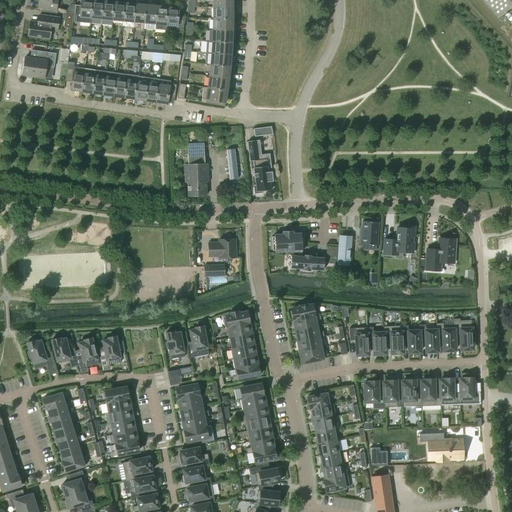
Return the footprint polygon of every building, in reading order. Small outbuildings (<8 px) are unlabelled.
[(38,0),(38,8),(56,10),(57,0),(38,0)] [(90,23),(91,17),(92,1),(86,0),(80,0),(81,0),(80,5),(75,5),(73,22),(76,22),(90,23)] [(511,12),(511,0),(481,0),(498,19),(504,14),(507,17),(511,12)] [(90,23),(101,24),(101,18),(103,2),(92,1),(91,17),(90,23)] [(103,2),(101,18),(112,19),(114,3),(103,2)] [(114,3),(112,19),(123,20),(124,4),(114,3)] [(135,4),(124,4),(123,20),(134,21),(135,4)] [(146,5),(135,4),(134,21),(144,22),(146,5)] [(144,22),(144,29),(154,30),(157,6),(146,5),(144,22)] [(157,6),(154,30),(166,31),(166,24),(167,7),(157,6)] [(179,9),(167,7),(166,24),(177,25),(176,28),(183,29),(184,16),(178,16),(178,9),(179,9)] [(232,7),(213,7),(213,8),(213,17),(213,18),(232,19),(232,7)] [(71,22),(72,14),(65,13),(64,21),(71,22)] [(38,14),(37,22),(30,21),(29,29),(28,37),(49,40),(50,29),(57,30),(59,17),(38,14)] [(232,19),(213,18),(213,19),(213,29),(213,30),(232,31),(232,19)] [(209,30),(209,41),(213,41),(231,43),(232,31),(213,30),(209,30)] [(206,41),(205,53),(231,55),(231,43),(213,41),(209,41),(206,41)] [(32,76),(44,78),(46,66),(54,67),(56,53),(37,51),(36,59),(25,57),(22,75),(25,75),(26,77),(30,78),(32,76)] [(152,57),(152,53),(141,52),(141,59),(145,60),(146,57),(152,58),(152,57)] [(152,57),(152,58),(158,59),(158,61),(162,61),(163,54),(152,53),(152,57)] [(204,64),(211,65),(230,66),(231,55),(205,53),(204,64)] [(67,65),(67,68),(65,81),(71,82),(70,88),(69,89),(81,91),(84,69),(74,67),(74,63),(68,62),(67,65)] [(211,65),(211,66),(210,75),(210,76),(228,78),(230,66),(211,65)] [(95,70),(84,69),(81,91),(92,92),(95,70)] [(95,70),(92,92),(103,94),(106,72),(95,70)] [(116,73),(106,72),(103,94),(113,95),(116,73)] [(116,73),(113,95),(124,97),(127,75),(116,73)] [(138,76),(127,75),(124,97),(135,99),(138,76)] [(138,76),(135,99),(145,100),(148,83),(149,78),(138,76)] [(228,78),(210,76),(210,77),(209,77),(208,87),(208,88),(227,90),(228,78)] [(159,85),(158,85),(156,102),(168,103),(167,103),(168,96),(174,97),(176,84),(170,84),(170,81),(160,79),(159,85)] [(158,85),(148,83),(145,100),(156,102),(158,85)] [(179,84),(178,91),(177,98),(184,99),(186,85),(179,84)] [(208,88),(204,88),(201,102),(217,105),(218,101),(225,103),(225,101),(227,91),(227,90),(208,88)] [(272,126),(254,129),(255,137),(273,134),(272,126)] [(253,185),(254,194),(263,193),(263,191),(271,190),(270,182),(273,181),(271,169),(268,169),(267,157),(259,158),(256,140),(247,141),(250,161),(253,161),(254,168),(253,168),(254,173),(253,173),(254,178),(255,185),(253,185)] [(187,183),(188,196),(206,195),(206,182),(208,182),(207,164),(204,164),(203,144),(187,144),(188,165),(184,165),(185,183),(187,183)] [(235,149),(226,150),(229,180),(238,179),(235,149)] [(361,237),(359,237),(359,244),(377,245),(379,222),(368,222),(362,221),(361,237)] [(414,243),(412,243),(413,236),(414,236),(415,228),(408,227),(408,228),(397,228),(396,240),(385,239),(384,254),(395,255),(396,252),(404,252),(404,254),(412,254),(412,253),(413,253),(414,243)] [(293,252),(301,251),(302,251),(302,249),(305,249),(304,235),(301,235),(301,233),(293,234),(293,231),(282,231),(282,232),(282,234),(274,235),(274,237),(272,237),(272,251),(275,250),(275,253),(293,252)] [(340,236),(339,247),(337,265),(348,266),(351,237),(340,236)] [(455,239),(439,238),(438,250),(427,249),(426,270),(440,271),(440,263),(454,263),(455,239)] [(220,258),(236,258),(235,239),(219,239),(220,243),(208,243),(209,256),(220,256),(220,258)] [(301,251),(293,252),(293,256),(291,256),(290,268),(303,269),(303,270),(310,271),(310,269),(323,270),(324,258),(311,257),(311,256),(304,255),(304,256),(301,257),(301,251)] [(205,276),(225,275),(224,265),(204,266),(205,276)] [(410,276),(406,283),(413,287),(417,280),(410,276)] [(317,315),(315,304),(307,306),(307,304),(300,305),(300,307),(291,309),(292,311),(290,311),(291,318),(293,317),(294,320),(317,315)] [(225,327),(226,327),(248,323),(248,321),(249,320),(248,314),(247,314),(246,312),(238,314),(237,312),(230,313),(230,315),(222,316),(225,327)] [(319,314),(317,315),(294,320),(296,330),(318,326),(317,320),(320,319),(319,314)] [(453,325),(454,335),(460,334),(461,350),(472,349),(472,341),(474,341),(473,334),(471,334),(470,320),(459,320),(459,318),(453,319),(453,325)] [(250,333),(248,323),(226,327),(228,338),(230,338),(230,337),(250,333)] [(454,335),(453,325),(443,326),(442,323),(436,324),(436,326),(436,336),(443,335),(443,351),(455,350),(454,335)] [(426,352),(437,351),(436,336),(436,326),(425,327),(425,324),(418,325),(418,327),(418,337),(419,337),(425,336),(426,352)] [(195,327),(195,329),(190,330),(192,344),(188,345),(190,358),(209,354),(206,341),(208,341),(206,334),(205,334),(203,325),(195,327)] [(390,338),(391,354),(403,353),(402,338),(401,325),(384,326),(384,329),(384,338),(384,339),(390,338)] [(408,337),(409,353),(420,352),(419,337),(418,337),(418,327),(407,328),(407,325),(401,325),(402,338),(408,337)] [(318,326),(296,330),(298,341),(320,336),(320,337),(324,337),(323,331),(319,332),(318,326)] [(367,327),(349,328),(350,340),(356,340),(356,355),(368,355),(367,339),(367,327)] [(373,327),(367,327),(367,339),(373,339),(374,354),(385,354),(384,339),(384,338),(384,329),(373,329),(373,327)] [(184,356),(180,332),(174,333),(174,331),(166,333),(167,341),(166,342),(167,349),(169,348),(171,359),(184,356)] [(252,344),(250,333),(230,337),(230,338),(232,348),(252,344)] [(105,354),(99,356),(101,361),(106,360),(107,365),(121,362),(118,345),(116,336),(108,337),(108,339),(102,340),(105,354)] [(322,347),(320,337),(320,336),(298,341),(300,351),(322,347)] [(84,341),(78,343),(82,357),(76,358),(78,364),(83,362),(84,367),(98,363),(91,337),(83,339),(84,341)] [(70,359),(76,357),(74,351),(69,352),(65,338),(60,339),(59,338),(51,340),(57,363),(71,360),(70,359)] [(31,358),(35,369),(53,363),(49,352),(45,354),(40,340),(35,342),(34,340),(26,343),(29,351),(27,352),(29,358),(31,358)] [(232,348),(230,348),(232,359),(254,355),(252,344),(232,348)] [(324,358),(322,347),(300,351),(302,362),(324,358)] [(254,355),(232,359),(234,370),(256,365),(254,355)] [(256,365),(234,370),(235,376),(232,376),(233,381),(259,376),(258,374),(260,373),(258,367),(257,367),(256,365)] [(168,378),(180,376),(179,369),(167,371),(168,378)] [(180,376),(168,378),(170,385),(182,383),(180,376)] [(459,379),(460,392),(460,404),(480,404),(480,392),(473,392),(472,377),(464,377),(464,379),(459,379)] [(439,380),(440,393),(440,405),(460,404),(460,392),(453,393),(452,378),(444,378),(444,380),(439,380)] [(421,406),(421,394),(415,394),(414,379),(406,379),(406,381),(402,381),(402,394),(403,406),(421,406)] [(421,381),(421,394),(421,406),(440,405),(440,393),(434,393),(433,379),(425,379),(425,381),(421,381)] [(384,407),(383,395),(377,395),(377,380),(369,381),(369,383),(364,383),(364,389),(362,389),(363,396),(365,396),(365,402),(372,401),(373,410),(384,409),(384,407)] [(403,406),(402,394),(396,395),(396,380),(388,380),(388,382),(383,382),(383,395),(384,407),(403,406)] [(203,388),(202,383),(176,388),(177,390),(175,391),(176,397),(178,397),(178,399),(198,395),(199,395),(201,395),(200,388),(203,388)] [(243,398),(262,395),(262,393),(264,393),(262,386),(261,386),(260,384),(240,388),(243,398)] [(349,398),(355,397),(353,385),(347,386),(349,398)] [(105,402),(128,398),(127,396),(129,395),(128,389),(126,389),(125,387),(103,391),(105,402)] [(46,410),(47,409),(66,403),(63,392),(42,399),(46,410)] [(329,392),(320,394),(320,392),(314,393),(314,395),(307,396),(310,409),(311,409),(311,408),(331,405),(331,404),(329,392)] [(198,395),(178,399),(180,409),(201,405),(199,395),(198,395)] [(262,395),(243,398),(240,399),(242,410),(245,410),(265,406),(262,395)] [(130,408),(128,398),(105,402),(107,413),(130,408)] [(66,403),(47,409),(51,419),(70,413),(66,403)] [(333,404),(331,404),(331,405),(311,408),(311,409),(314,420),(336,416),(333,404)] [(201,405),(180,409),(183,420),(205,416),(209,415),(208,410),(202,412),(201,405)] [(265,406),(245,410),(246,416),(240,417),(241,422),(247,421),(267,417),(265,406)] [(130,408),(107,413),(105,413),(107,423),(107,424),(132,419),(130,408)] [(70,413),(51,419),(54,429),(73,423),(70,413)] [(207,427),(205,416),(183,420),(185,431),(205,427),(207,427)] [(336,416),(314,420),(316,432),(336,428),(336,429),(338,428),(336,416)] [(269,426),(267,417),(247,421),(249,430),(269,426)] [(107,424),(107,423),(106,424),(107,429),(113,427),(114,433),(134,430),(132,419),(107,424)] [(76,433),(73,423),(54,429),(57,439),(76,433)] [(269,426),(249,430),(243,432),(244,436),(250,435),(251,441),(271,437),(269,426)] [(205,427),(185,431),(185,433),(183,433),(185,440),(186,439),(187,442),(207,438),(205,427)] [(336,428),(316,432),(318,444),(338,440),(336,429),(336,428)] [(134,430),(114,433),(116,444),(136,440),(134,430)] [(76,433),(57,439),(60,449),(79,443),(76,433)] [(443,433),(419,434),(420,442),(435,441),(436,461),(448,460),(447,459),(462,458),(461,440),(444,441),(443,433)] [(271,437),(251,441),(252,447),(246,449),(247,454),(253,452),(273,448),(271,437)] [(136,440),(116,444),(113,444),(115,450),(111,451),(112,456),(138,451),(138,449),(139,448),(138,442),(136,442),(136,440)] [(340,451),(338,440),(318,444),(320,456),(340,452),(340,451)] [(60,449),(63,460),(83,454),(79,443),(60,449)] [(0,457),(10,454),(6,444),(0,446),(0,457)] [(196,467),(205,466),(209,465),(207,454),(202,455),(200,447),(180,451),(180,456),(179,456),(180,464),(194,461),(196,467)] [(380,447),(369,448),(370,466),(380,466),(380,447)] [(273,448),(253,452),(256,467),(269,464),(268,460),(275,459),(275,456),(276,456),(275,450),(273,450),(273,448)] [(342,451),(340,451),(340,452),(320,456),(323,467),(345,463),(342,451)] [(10,454),(0,457),(0,468),(13,464),(10,454)] [(83,454),(63,460),(62,460),(65,471),(86,465),(83,454)] [(130,480),(139,478),(138,472),(153,469),(151,461),(149,462),(148,457),(122,462),(126,481),(130,480)] [(347,475),(345,463),(323,467),(325,479),(347,475)] [(0,479),(16,475),(13,464),(0,468),(0,479)] [(269,464),(256,467),(248,468),(250,474),(255,473),(257,486),(258,486),(273,483),(273,482),(279,481),(278,476),(280,476),(279,468),(270,470),(269,464)] [(199,486),(211,483),(210,477),(207,478),(205,466),(196,467),(183,470),(184,474),(182,475),(184,483),(198,480),(199,486)] [(86,483),(82,470),(70,474),(72,481),(62,484),(62,486),(60,486),(63,493),(64,492),(65,496),(83,491),(81,484),(86,483)] [(18,474),(16,475),(0,479),(0,490),(1,492),(21,485),(18,474)] [(376,511),(393,511),(388,474),(371,477),(376,511)] [(325,479),(323,479),(325,492),(332,491),(333,492),(339,491),(338,489),(349,487),(347,475),(325,479)] [(137,498),(143,496),(142,491),(156,488),(155,480),(153,480),(152,476),(139,478),(130,480),(133,493),(130,493),(131,500),(137,499),(137,498)] [(212,502),(212,503),(214,502),(211,483),(199,486),(187,488),(188,493),(186,493),(187,501),(202,498),(203,504),(212,502)] [(258,486),(256,502),(256,503),(271,505),(277,505),(278,501),(280,501),(281,493),(272,492),(273,483),(258,486)] [(21,497),(19,490),(7,494),(11,506),(15,505),(17,511),(35,506),(34,502),(36,501),(34,495),(32,495),(31,494),(21,497)] [(83,491),(65,496),(67,500),(65,501),(67,507),(69,507),(69,508),(80,505),(82,511),(94,508),(90,495),(85,497),(83,491)] [(146,511),(145,509),(160,506),(158,498),(156,499),(155,494),(143,496),(137,498),(137,499),(139,506),(133,507),(133,511),(146,511)] [(213,511),(212,503),(212,502),(203,504),(190,507),(191,511),(189,511),(213,511)] [(256,503),(256,502),(255,502),(250,511),(267,511),(271,505),(256,503)]
